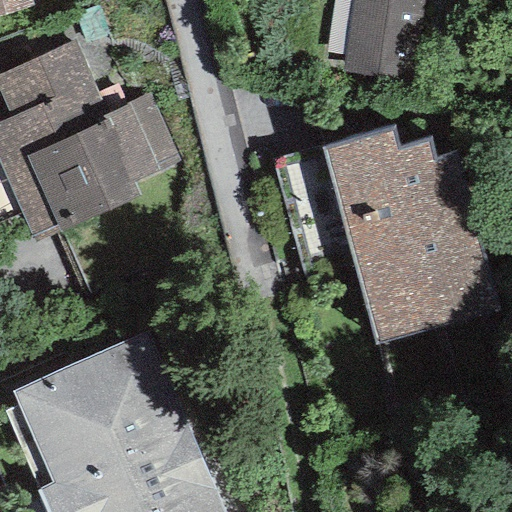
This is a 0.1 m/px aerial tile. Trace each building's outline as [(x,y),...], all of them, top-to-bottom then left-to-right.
[(0,0),(0,15),(32,5),(30,0),(0,0)] [(428,0),(350,0),(340,70),(416,82),(428,0)] [(74,42),(0,74),(0,100),(8,118),(0,121),(0,165),(36,246),(138,201),(131,186),(181,164),(150,95),(106,114),(74,42)] [(391,127),(319,147),(375,346),(448,326),(441,304),(473,295),(464,264),(506,252),(475,144),(435,156),(430,138),(397,148),(391,127)] [(224,511),(146,332),(10,390),(17,407),(3,413),(46,511),(224,511)]
